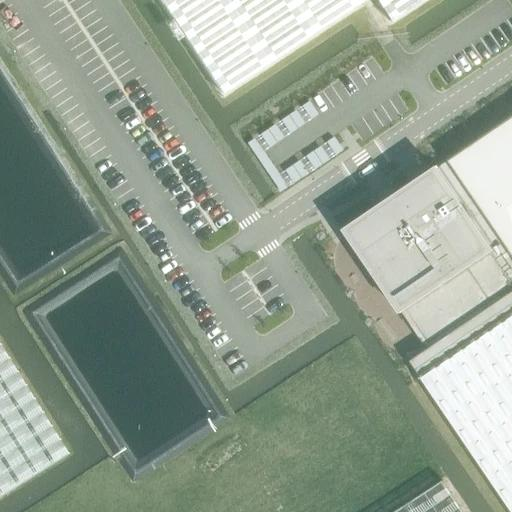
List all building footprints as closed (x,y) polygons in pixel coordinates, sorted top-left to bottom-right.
[(160,0),(222,94),(358,5),(376,33),(424,0),(160,0)] [(511,117),(344,233),(424,351),(412,358),(420,371),(511,309),(511,117)] [(511,511),(511,309),(420,371),(406,381),(494,511),(511,511)] [(0,495),(67,454),(0,346),(0,495)] [(462,511),(443,482),(396,511),(462,511)]
